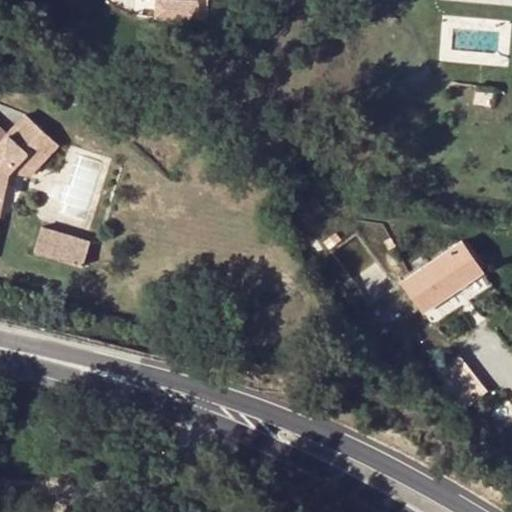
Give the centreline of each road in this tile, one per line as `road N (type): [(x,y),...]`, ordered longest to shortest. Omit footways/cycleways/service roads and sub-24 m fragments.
road 1 (secondary): [(457,511),(248,407),(68,361)]
road 2 (secondary): [(68,361),(272,450),(383,511)]
